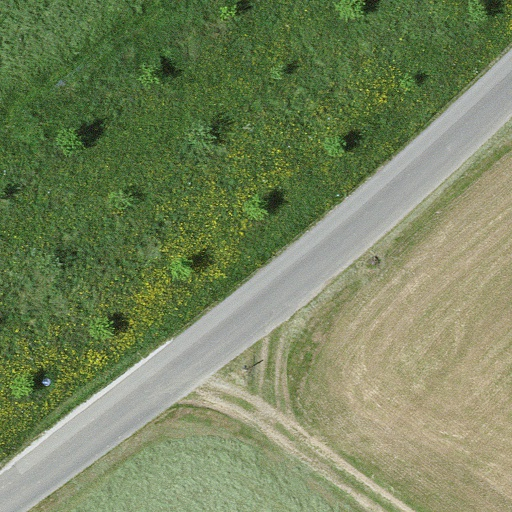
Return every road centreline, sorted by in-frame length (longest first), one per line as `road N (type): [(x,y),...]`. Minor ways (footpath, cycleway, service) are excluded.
road 1 (unclassified): [(0,496),(276,292),(511,81)]
road 2 (track): [(276,292),(275,421),(391,511)]
